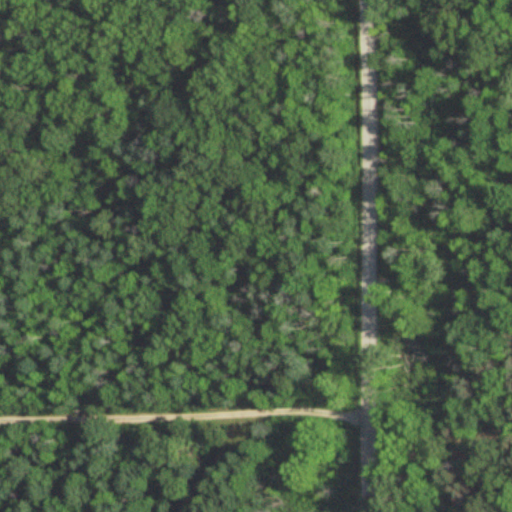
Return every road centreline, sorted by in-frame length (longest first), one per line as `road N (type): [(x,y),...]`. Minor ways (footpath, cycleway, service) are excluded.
road 1 (residential): [(366,511),(365,0)]
road 2 (residential): [(366,425),(294,411),(0,416)]
